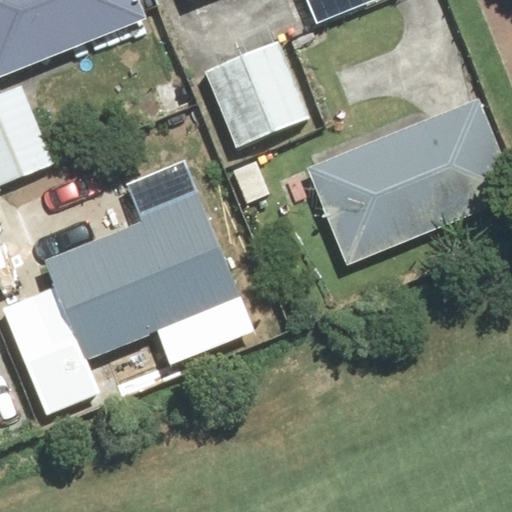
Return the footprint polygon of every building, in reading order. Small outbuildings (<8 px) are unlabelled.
[(0,0),(0,81),(143,22),(134,0),(0,0)] [(274,46),(195,77),(226,157),(306,126),(274,46)] [(15,91),(0,97),(0,190),(48,171),(15,91)] [(469,107),(299,175),(338,272),(508,204),(469,107)] [(129,230),(36,266),(46,291),(0,309),(0,330),(36,422),(91,400),(78,367),(153,337),(156,345),(185,334),(182,326),(231,307),(188,199),(126,223),(129,230)]
